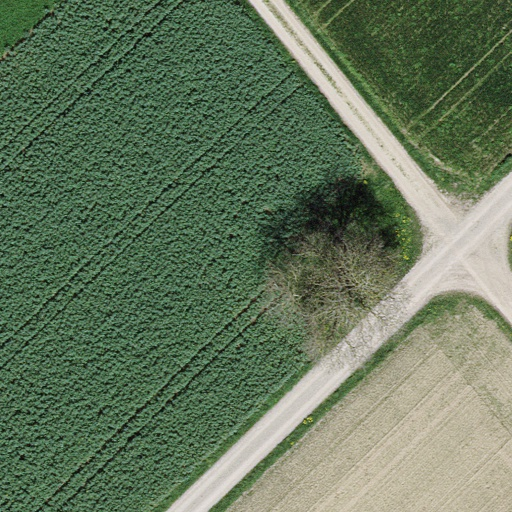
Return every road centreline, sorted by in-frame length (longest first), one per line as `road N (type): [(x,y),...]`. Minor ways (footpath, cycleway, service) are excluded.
road 1 (track): [(190,511),(511,198)]
road 2 (track): [(254,0),(511,316)]
